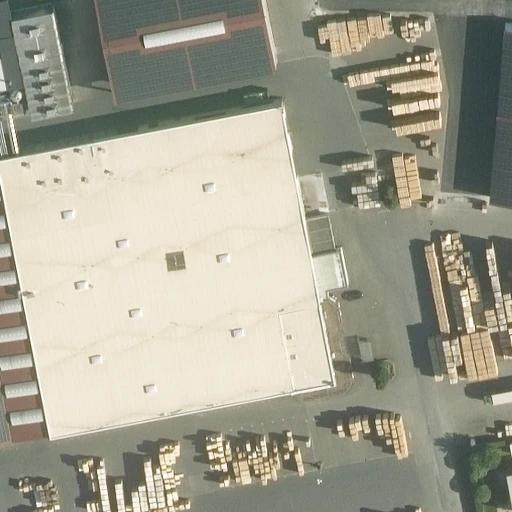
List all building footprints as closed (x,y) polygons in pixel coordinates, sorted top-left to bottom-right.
[(98,0),(117,96),(275,65),(262,0),(98,0)] [(511,27),(506,27),(491,197),(511,199),(511,27)] [(16,29),(0,32),(0,35),(3,51),(8,73),(24,70),(23,62),(16,29)] [(3,51),(0,51),(0,97),(12,95),(3,51)] [(23,62),(33,113),(73,105),(63,54),(23,62)] [(24,96),(13,98),(15,110),(26,108),(24,96)] [(282,99),(0,153),(0,173),(20,274),(46,411),(50,431),(291,385),(276,306),(320,297),(312,254),(305,219),(282,99)] [(0,173),(0,277),(6,276),(6,277),(20,274),(0,173)] [(328,214),(305,219),(312,254),(335,249),(328,214)] [(20,274),(6,277),(6,276),(0,277),(0,386),(6,418),(46,411),(20,274)] [(320,297),(276,306),(291,385),(293,392),(302,399),(346,390),(352,381),(349,365),(340,359),(334,327),(340,318),(337,302),(328,296),(320,297)] [(6,418),(0,419),(0,440),(50,431),(46,411),(6,418)]
